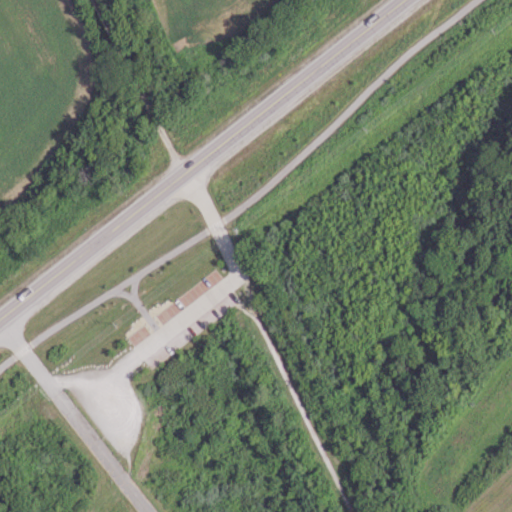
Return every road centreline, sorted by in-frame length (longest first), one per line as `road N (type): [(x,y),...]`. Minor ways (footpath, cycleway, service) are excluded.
road 1 (primary): [(0,316),(401,0)]
road 2 (residential): [(160,131),(93,0)]
